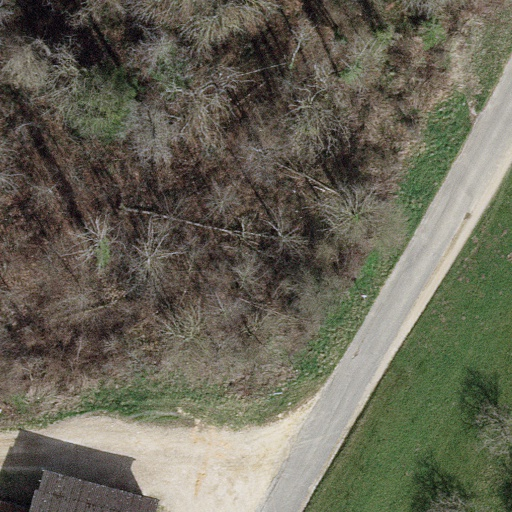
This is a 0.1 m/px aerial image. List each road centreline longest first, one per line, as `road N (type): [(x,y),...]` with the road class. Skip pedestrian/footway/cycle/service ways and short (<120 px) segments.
road 1 (unclassified): [(274,511),(511,104)]
road 2 (track): [(0,453),(78,447),(185,461),(278,504)]
